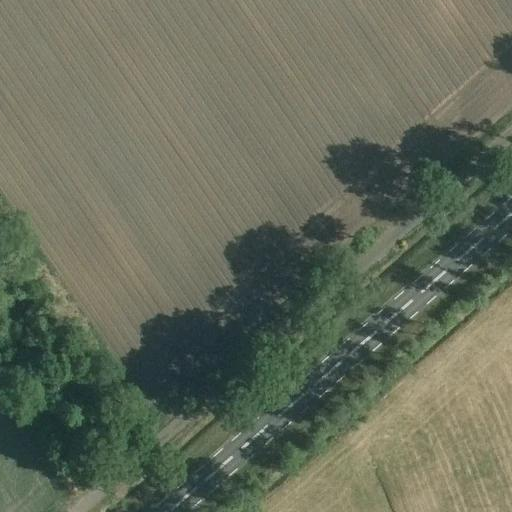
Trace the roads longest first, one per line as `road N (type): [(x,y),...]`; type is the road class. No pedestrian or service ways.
road 1 (unclassified): [(77,511),(511,132)]
road 2 (primary): [(168,511),(511,216)]
